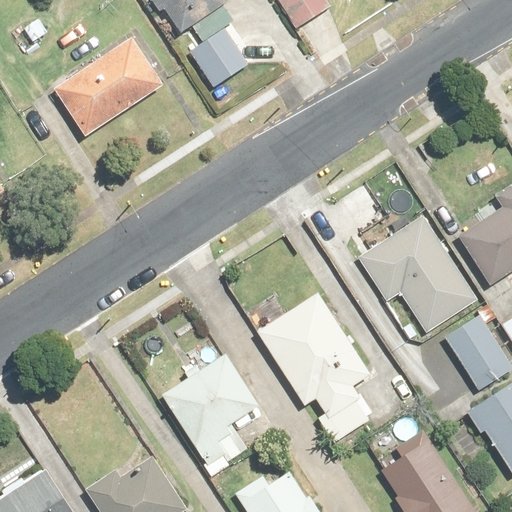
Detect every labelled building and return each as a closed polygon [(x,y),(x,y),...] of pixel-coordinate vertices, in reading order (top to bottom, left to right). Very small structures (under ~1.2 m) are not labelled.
[(216,88),(282,45),(252,0),(163,0),(186,34),(196,28),(205,42),(192,51),(216,88)] [(331,0),(281,0),(302,32),(337,9),(331,0)] [(169,87),(139,40),(62,90),(92,137),(169,87)] [(511,190),(502,197),(511,210),(467,237),(496,284),(511,274),(511,190)] [(428,216),(364,258),(392,302),(405,294),(432,336),(483,303),(428,216)] [(324,293),(263,332),(311,408),(321,401),(330,414),(320,421),(340,451),(381,424),(364,397),(382,385),(324,293)] [(511,358),(484,315),(449,338),(484,392),(511,374),(511,358)] [(232,356),(168,397),(217,473),(292,426),(284,412),(272,420),(232,356)] [(511,387),(472,414),(487,437),(492,433),(511,463),(511,387)] [(404,498),(401,500),(408,511),(480,511),(430,433),(403,450),(396,439),(375,452),(404,498)] [(124,470),(92,490),(106,511),(190,511),(193,510),(160,458),(129,477),(124,470)] [(0,511),(79,511),(53,469),(31,482),(29,479),(8,492),(12,498),(0,505),(0,511)] [(268,476),(239,495),(249,511),(322,511),(297,474),(276,488),(268,476)]
